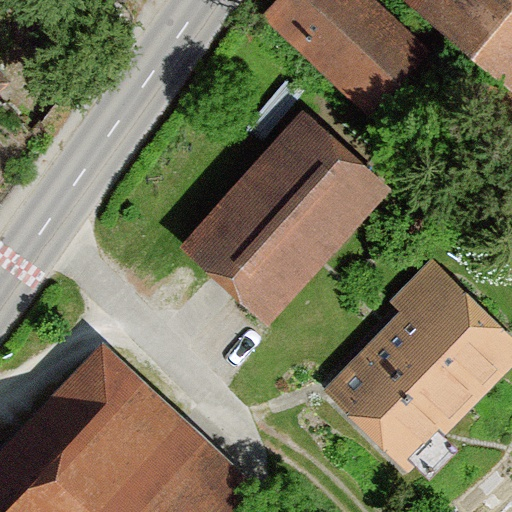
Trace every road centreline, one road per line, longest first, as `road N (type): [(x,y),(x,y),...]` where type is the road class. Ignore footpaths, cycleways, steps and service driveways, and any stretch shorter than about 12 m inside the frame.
road 1 (secondary): [(0,287),(201,0)]
road 2 (unknown): [(106,298),(271,431)]
